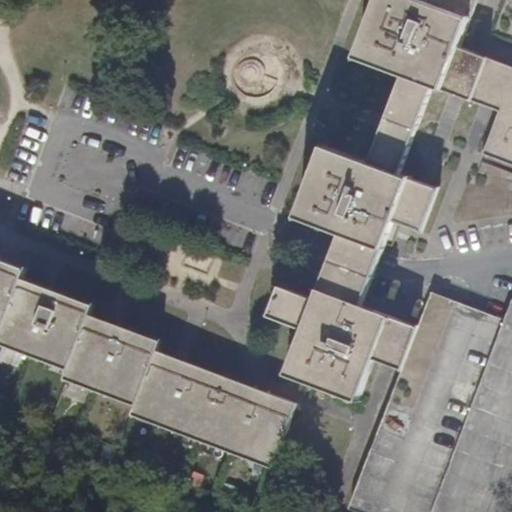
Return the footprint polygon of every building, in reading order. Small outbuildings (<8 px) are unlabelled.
[(511,511),(511,307),(508,319),(433,293),(421,328),(363,307),(396,219),(424,229),(439,189),(399,173),(433,83),(502,108),(485,152),(511,162),(511,0),(429,0),(428,4),(417,0),(380,0),(360,56),(403,73),(370,164),(327,148),(303,217),(344,232),(317,303),(283,291),(273,318),(308,331),(292,375),(361,401),(377,357),(406,368),(354,510),(359,511),(511,511)] [(0,333),(5,335),(25,280),(29,271),(0,260),(0,333)] [(70,374),(92,316),(96,307),(25,280),(5,335),(1,348),(70,374)] [(138,410),(160,352),(163,343),(92,316),(70,374),(67,383),(138,410)] [(160,352),(138,410),(135,418),(275,469),(300,406),(160,352)]
